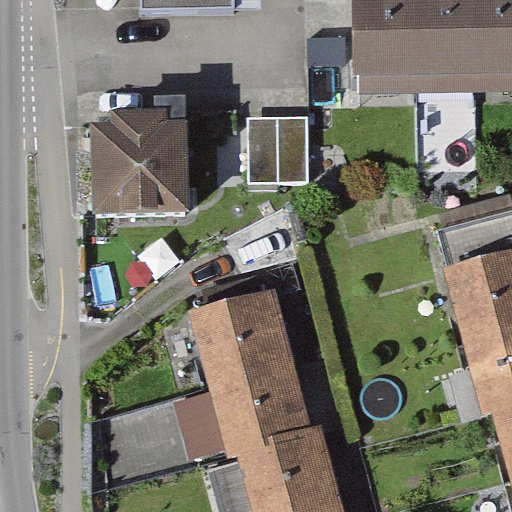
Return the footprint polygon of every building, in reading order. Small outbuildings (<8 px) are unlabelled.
[(139,0),(140,18),(264,16),(263,0),(139,0)] [(511,0),(353,0),(355,76),(511,73),(511,0)] [(189,122),(169,122),(169,109),(112,111),(112,124),(92,124),(94,215),(191,213),(189,122)] [(248,119),(249,186),(310,185),(309,118),(248,119)] [(293,222),(239,228),(243,265),(297,259),(293,222)] [(511,511),(511,262),(436,283),(499,511),(511,511)] [(336,511),(277,302),(183,328),(235,511),(336,511)]
